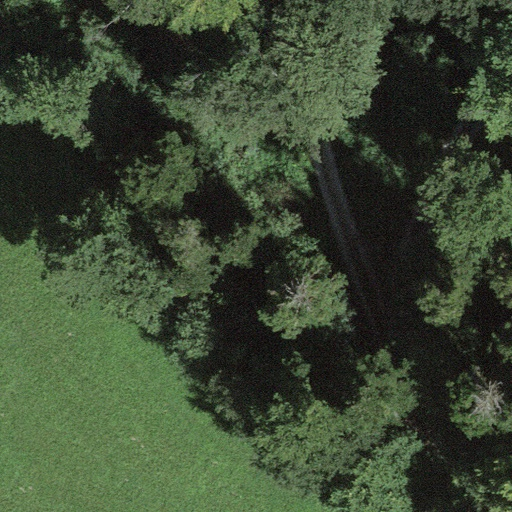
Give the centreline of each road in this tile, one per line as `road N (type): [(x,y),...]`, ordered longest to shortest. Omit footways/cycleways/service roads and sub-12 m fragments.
road 1 (track): [(454,511),(390,365),(406,247),(440,159),(511,54)]
road 2 (track): [(390,365),(291,0)]
